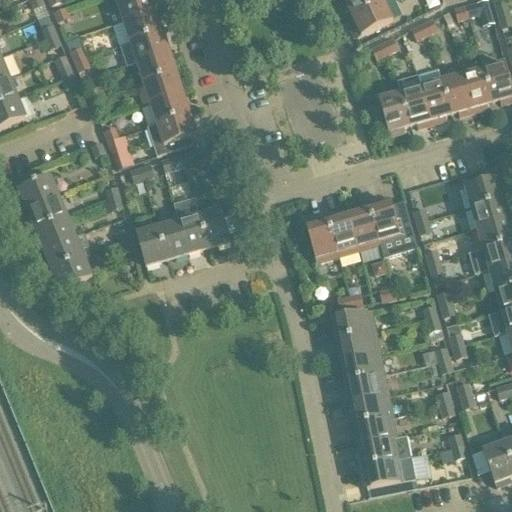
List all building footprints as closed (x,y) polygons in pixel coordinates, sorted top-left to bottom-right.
[(45,8),(41,0),(35,0),(30,2),(34,12),(45,8)] [(51,11),(64,6),(61,0),(48,0),(47,1),(51,11)] [(124,25),(157,14),(152,0),(129,0),(117,4),(124,25)] [(384,4),(382,0),(341,0),(339,1),(346,15),(350,13),(353,19),(384,4)] [(484,5),(478,7),(481,18),(485,30),(496,26),(489,3),(484,5)] [(384,4),(353,19),(355,24),(351,26),(358,41),(394,24),(384,4)] [(499,21),(510,18),(507,6),(495,10),(499,21)] [(467,10),(470,22),(481,18),(478,7),(467,10)] [(470,22),(467,10),(455,13),(458,25),(470,22)] [(66,12),(54,17),(58,28),(71,22),(66,12)] [(163,35),(157,14),(124,25),(131,46),(163,35)] [(511,29),(511,23),(510,18),(499,21),(502,33),(511,29)] [(432,23),(422,28),(427,39),(438,34),(432,23)] [(46,44),(58,39),(54,28),(42,33),(46,44)] [(427,39),(422,28),(411,34),(416,45),(427,39)] [(131,46),(120,49),(127,70),(137,66),(170,55),(163,35),(131,46)] [(58,39),(46,44),(50,55),(63,50),(58,39)] [(393,42),(383,48),(388,58),(399,53),(393,42)] [(388,58),(383,48),(372,53),(377,64),(388,58)] [(75,67),(87,62),(83,52),(71,57),(75,67)] [(177,76),(170,55),(137,66),(144,87),(177,76)] [(66,59),(55,64),(59,73),(70,68),(66,59)] [(1,60),(0,60),(0,84),(10,81),(1,60)] [(91,72),(87,62),(75,67),(79,77),(91,72)] [(511,89),(505,66),(484,72),(493,106),(500,104),(501,109),(511,105),(511,89)] [(63,83),(74,78),(70,68),(59,73),(63,83)] [(484,72),(463,78),(474,116),(489,112),(487,108),(493,106),(484,72)] [(452,118),(443,84),(439,73),(418,79),(432,128),(447,124),(446,119),(452,118)] [(177,76),(144,87),(151,107),(183,96),(177,76)] [(78,88),(74,78),(63,83),(67,93),(78,88)] [(474,116),(463,78),(443,84),(452,118),(458,116),(459,121),(474,116)] [(418,79),(397,85),(401,96),(410,130),(416,128),(418,133),(432,128),(418,79)] [(0,108),(18,101),(10,81),(0,84),(0,108)] [(92,105),(103,101),(99,91),(87,95),(92,105)] [(190,117),(183,96),(151,107),(157,128),(190,117)] [(410,130),(401,96),(379,102),(390,140),(405,136),(404,131),(410,130)] [(0,132),(27,122),(18,101),(0,108),(0,132)] [(103,101),(92,105),(96,115),(107,111),(103,101)] [(157,128),(148,131),(158,161),(194,149),(192,141),(197,139),(190,117),(157,128)] [(108,146),(119,141),(115,131),(104,135),(108,146)] [(124,151),(119,141),(108,146),(113,156),(124,151)] [(106,157),(102,146),(91,151),(95,161),(106,157)] [(197,166),(208,163),(205,151),(193,155),(197,166)] [(192,155),(182,159),(186,170),(196,167),(192,155)] [(172,162),(161,165),(165,177),(175,173),(186,170),(182,159),(172,162)] [(133,160),(115,165),(118,174),(136,168),(133,160)] [(141,172),(145,185),(156,182),(152,169),(141,172)] [(145,185),(141,172),(130,176),(134,189),(145,185)] [(472,211),(505,202),(503,196),(508,195),(504,179),(466,190),(472,211)] [(28,214),(60,201),(51,180),(19,193),(28,214)] [(109,205),(120,201),(117,191),(106,194),(109,205)] [(68,220),(60,201),(28,214),(36,234),(68,220)] [(120,201),(109,205),(112,215),(123,212),(120,201)] [(505,202),(472,211),(478,232),(511,222),(511,208),(511,207),(507,208),(505,202)] [(195,203),(175,209),(179,225),(183,239),(189,258),(209,252),(204,233),(200,219),(195,203)] [(384,262),(419,252),(405,205),(392,209),(391,205),(369,211),(380,249),(384,262)] [(369,211),(349,217),(360,255),(380,249),(369,211)] [(222,213),(200,219),(204,233),(209,252),(231,246),(229,238),(226,227),(224,220),(222,213)] [(417,228),(429,224),(426,213),(414,216),(417,228)] [(360,255),(349,217),(328,223),(339,261),(360,255)] [(68,220),(36,234),(44,254),(76,240),(68,220)] [(511,222),(478,232),(483,253),(511,244),(511,222)] [(339,261),(328,223),(306,229),(317,267),(339,261)] [(432,236),(429,224),(417,228),(421,239),(432,236)] [(189,258),(179,225),(158,231),(167,264),(189,258)] [(167,264),(158,231),(137,237),(146,270),(167,264)] [(121,247),(132,243),(129,233),(118,236),(121,247)] [(76,240),(44,254),(52,274),(84,260),(85,261),(93,257),(84,237),(76,240)] [(132,243),(121,247),(124,257),(135,254),(132,243)] [(476,278),(490,274),(511,267),(511,244),(483,253),(470,257),(476,278)] [(430,270),(441,266),(438,255),(426,258),(430,270)] [(84,260),(52,274),(61,294),(93,281),(85,261),(84,260)] [(441,266),(430,270),(433,281),(444,278),(441,266)] [(511,267),(490,274),(495,295),(511,290),(511,267)] [(392,292),(394,303),(406,301),(403,289),(392,292)] [(511,290),(495,295),(501,315),(511,312),(511,290)] [(394,303),(392,292),(380,294),(382,306),(394,303)] [(441,310),(453,307),(449,296),(438,299),(441,310)] [(349,300),(352,312),(364,309),(361,298),(349,300)] [(352,312),(349,300),(338,302),(340,314),(352,312)] [(456,319),(453,307),(441,310),(444,322),(456,319)] [(426,325),(438,322),(435,310),(423,313),(426,325)] [(511,312),(501,315),(490,319),(496,340),(507,336),(511,335),(511,312)] [(338,344),(376,336),(372,314),(333,322),(338,344)] [(438,322),(426,325),(430,336),(441,333),(438,322)] [(381,357),(376,336),(338,344),(342,365),(381,357)] [(453,352),(465,349),(462,337),(450,341),(453,352)] [(465,349),(453,352),(457,364),(468,361),(465,349)] [(446,352),(435,355),(438,367),(450,363),(446,352)] [(385,379),(381,357),(342,365),(346,386),(385,379)] [(450,363),(438,367),(441,378),(453,375),(450,363)] [(389,400),(385,379),(346,386),(350,408),(389,400)] [(460,402),(472,399),(469,387),(457,390),(460,402)] [(511,400),(507,388),(496,392),(499,403),(511,400)] [(440,410),(451,407),(448,396),(436,399),(440,410)] [(472,399),(460,402),(464,413),(475,410),(472,399)] [(393,421),(389,400),(350,408),(355,429),(393,421)] [(451,407),(440,410),(443,422),(455,418),(451,407)] [(398,442),(393,421),(355,429),(359,450),(398,442)] [(452,452),(463,449),(460,438),(449,441),(452,452)] [(398,442),(359,450),(363,471),(411,461),(407,440),(398,442)] [(511,480),(511,467),(504,446),(483,454),(490,474),(496,491),(511,485),(510,481),(511,480)] [(463,449),(452,452),(455,464),(467,460),(463,449)] [(483,454),(472,458),(478,479),(490,474),(483,454)] [(363,471),(368,493),(416,483),(411,461),(363,471)]
